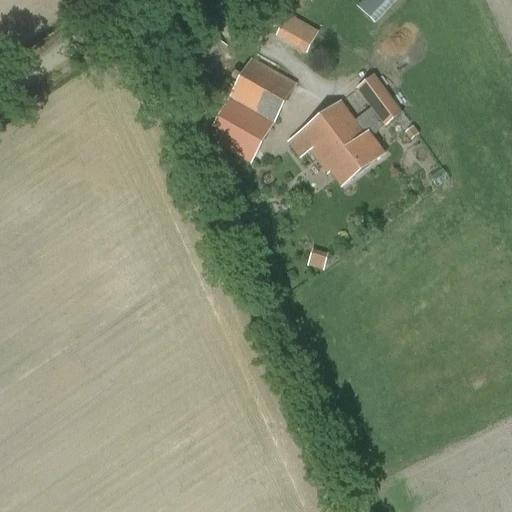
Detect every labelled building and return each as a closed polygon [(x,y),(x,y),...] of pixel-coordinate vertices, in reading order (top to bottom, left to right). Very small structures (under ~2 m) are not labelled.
[(367,0),(358,10),(373,24),(395,0),(367,0)] [(276,38),(306,55),(319,33),(289,16),(276,38)] [(228,48),(209,38),(192,66),(211,77),(228,48)] [(217,148),(250,167),(297,86),(252,61),(212,129),(223,136),(217,148)] [(288,144),(300,160),(310,153),(327,176),(330,174),(341,188),(384,156),(371,138),(401,115),(374,78),(357,91),(372,110),(355,123),(341,104),(288,144)] [(312,267),(329,270),(331,257),(314,254),(312,267)]
